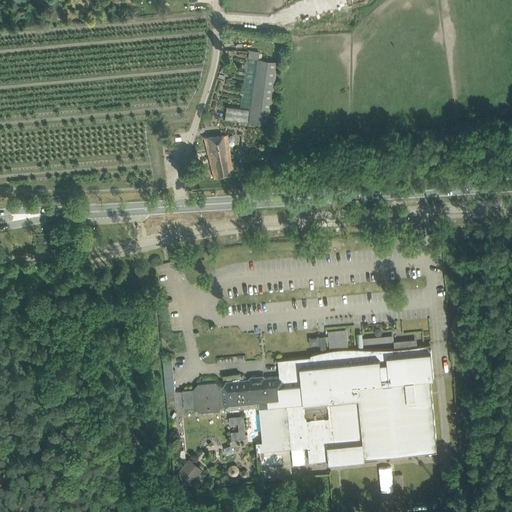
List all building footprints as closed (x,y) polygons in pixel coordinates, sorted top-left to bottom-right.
[(269,125),(278,62),(257,59),(249,122),(269,125)] [(232,166),(228,134),(205,137),(215,178),(233,175),(233,166),(232,166)] [(270,328),(271,349),(312,348),(311,326),(270,328)] [(314,347),(327,345),(326,335),(313,337),(314,347)] [(418,346),(419,352),(431,351),(431,349),(426,345),(431,344),(417,346),(417,347),(418,346)] [(194,389),(183,390),(185,409),(196,407),(201,411),(219,409),(224,404),(229,409),(256,406),(259,409),(262,442),(256,442),(258,458),(260,458),(261,465),(262,480),(293,477),(290,448),(308,446),(310,461),(323,460),(323,463),(365,459),(365,456),(377,455),(428,450),(438,449),(431,378),(434,378),(431,351),(419,352),(394,355),(394,349),(395,349),(395,348),(394,348),(388,349),(382,349),(376,349),(371,349),(365,348),(363,348),(363,349),(364,349),(365,360),(356,360),(355,349),(357,349),(357,348),(356,348),(348,348),(346,348),(344,348),(342,348),(340,349),(338,349),(336,349),(334,349),(332,349),(330,350),(328,350),(327,350),(327,351),(328,351),(329,355),(321,356),(320,353),(321,352),(320,352),(311,354),(311,356),(283,359),(283,360),(280,364),(279,364),(280,376),(266,377),(263,375),(251,376),(249,379),(246,379),(241,375),(239,375),(227,376),(227,381),(226,381),(217,383),(216,382),(198,384),(194,389)] [(233,431),(233,438),(246,438),(245,415),(230,416),(231,424),(240,423),(240,431),(233,431)] [(199,477),(205,466),(190,458),(184,469),(199,477)]
